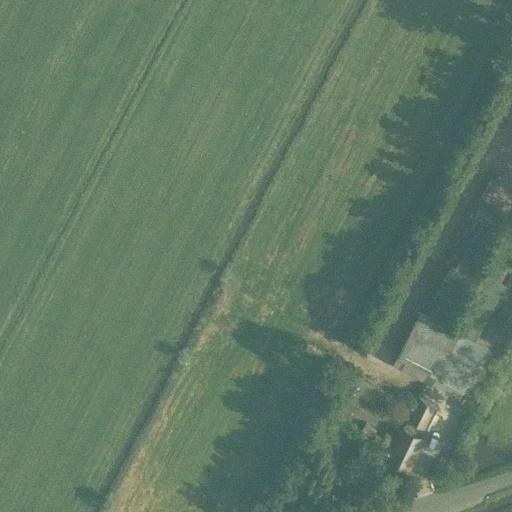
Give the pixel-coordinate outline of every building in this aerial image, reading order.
[(497,207),(509,182),(503,179),(490,204),(497,207)] [(451,264),(432,300),(449,309),(490,230),(478,223),(455,267),(451,264)] [(505,285),(492,278),(511,240),(511,225),(456,332),(420,313),(397,356),(462,390),(484,346),(475,342),(505,285)] [(220,315),(214,325),(223,330),(228,320),(220,315)] [(380,388),(380,387),(361,377),(349,400),(360,407),(359,409),(379,419),(392,394),(380,388)] [(467,413),(474,400),(465,395),(458,409),(467,413)] [(405,427),(403,425),(388,456),(410,465),(427,428),(425,426),(434,407),(418,398),(409,419),(405,427)]
